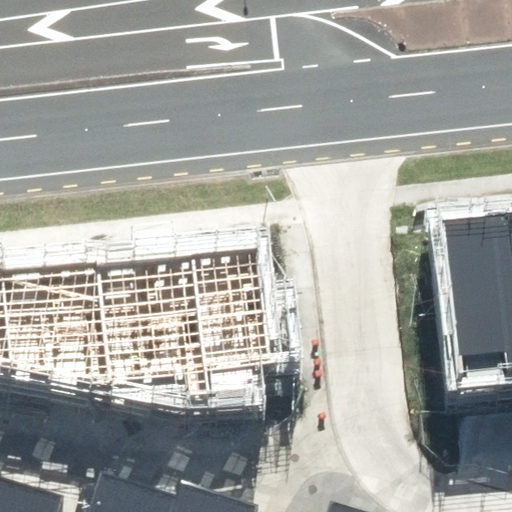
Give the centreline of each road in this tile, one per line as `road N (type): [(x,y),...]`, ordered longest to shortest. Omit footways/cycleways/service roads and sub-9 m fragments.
road 1 (residential): [(377,452),(246,466),(0,408)]
road 2 (secondary): [(0,72),(287,50),(308,65),(322,106)]
road 3 (residential): [(322,106),(361,402),(377,452)]
road 4 (secondary): [(322,106),(0,142)]
road 5 (secondary): [(511,85),(322,106)]
road 6 (residential): [(511,434),(377,452)]
